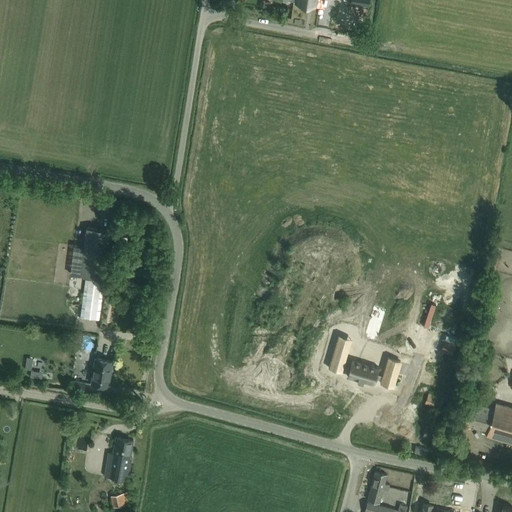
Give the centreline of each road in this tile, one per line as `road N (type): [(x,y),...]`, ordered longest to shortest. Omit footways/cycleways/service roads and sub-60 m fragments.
road 1 (unclassified): [(356,456),(160,394),(177,251),(163,207)]
road 2 (unclassified): [(163,207),(173,194),(203,13)]
road 3 (unclassified): [(163,207),(0,170)]
road 4 (unknown): [(0,391),(126,411),(160,394)]
road 5 (unclassified): [(511,485),(356,456)]
road 6 (unclassified): [(323,35),(203,13)]
